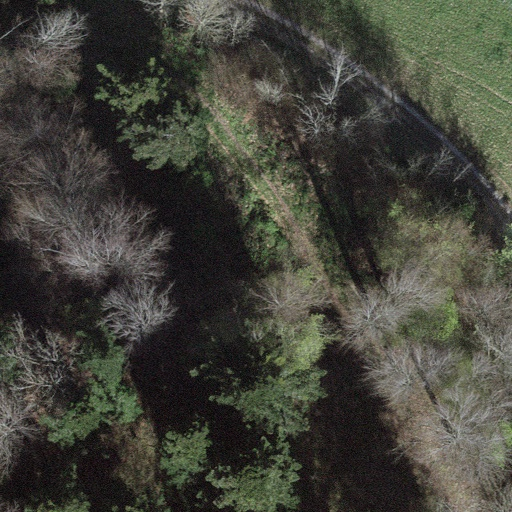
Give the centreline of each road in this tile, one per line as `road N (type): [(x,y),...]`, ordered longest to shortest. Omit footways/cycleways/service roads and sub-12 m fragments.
road 1 (track): [(451,511),(388,413),(331,243),(228,119),(78,20),(0,3)]
road 2 (track): [(218,0),(327,53),(429,129),(511,226)]
